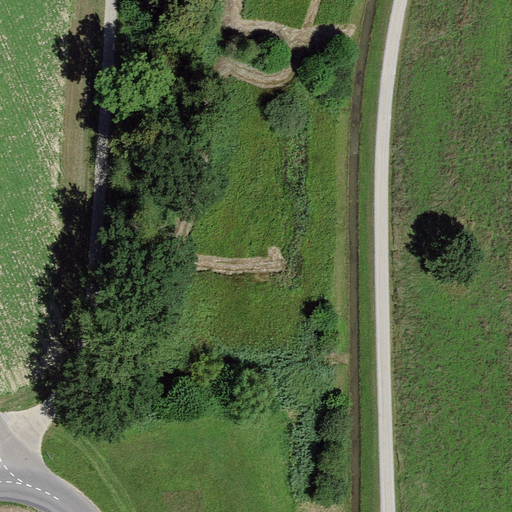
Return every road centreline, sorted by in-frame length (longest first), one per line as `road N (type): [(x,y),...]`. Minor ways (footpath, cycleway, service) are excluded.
road 1 (track): [(397,0),(386,49),(374,228),(393,511)]
road 2 (track): [(3,478),(35,417),(95,358),(109,310),(118,0)]
